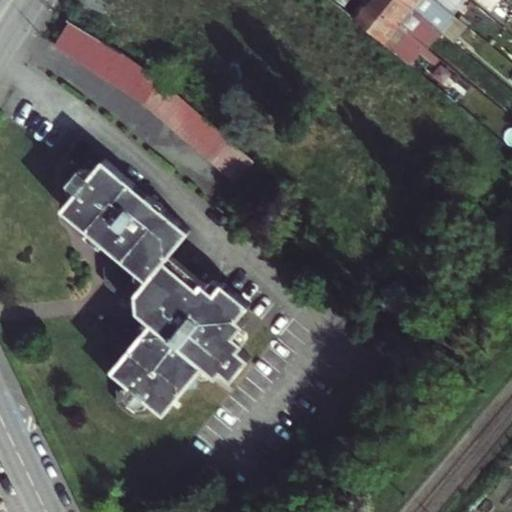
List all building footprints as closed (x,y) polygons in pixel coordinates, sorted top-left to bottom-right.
[(368,0),(354,17),(385,41),(414,65),(422,54),(432,62),(437,56),(423,45),(368,0)] [(368,0),(423,45),(437,28),(402,0),(368,0)] [(402,0),(437,28),(440,31),(455,14),(452,12),(437,0),(402,0)] [(437,0),(452,12),(463,0),(437,0)] [(479,0),(492,10),(500,0),(479,0)] [(455,14),(440,31),(450,39),(464,22),(455,14)] [(69,21),(55,43),(69,52),(82,29),(69,21)] [(82,29),(69,52),(81,60),(95,37),(82,29)] [(95,37),(81,60),(93,68),(108,45),(95,37)] [(108,45),(93,68),(106,76),(121,53),(108,45)] [(121,53),(106,76),(118,84),(133,61),(121,53)] [(133,61),(118,84),(131,92),(147,69),(133,61)] [(147,69),(131,92),(144,101),(161,78),(159,76),(147,69)] [(410,69),(406,74),(412,79),(416,74),(410,69)] [(161,78),(144,101),(152,107),(157,110),(174,89),(161,78)] [(174,89),(157,110),(163,115),(169,120),(185,100),(174,89)] [(169,120),(180,130),(197,110),(185,100),(169,120)] [(197,110),(180,130),(192,140),(208,120),(197,110)] [(192,140),(203,150),(219,130),(208,120),(192,140)] [(203,150),(214,160),(231,141),(219,130),(203,150)] [(231,141),(214,160),(225,169),(241,150),(231,141)] [(241,150),(225,169),(237,180),(253,161),(241,150)] [(105,269),(107,288),(119,298),(121,314),(111,325),(113,342),(125,352),(109,371),(119,379),(111,388),(114,406),(132,421),(149,418),(155,411),(164,419),(211,364),(224,375),(229,368),(239,377),(256,357),(246,349),(251,344),(243,337),(253,325),(247,320),(259,307),(231,283),(224,292),(212,282),(207,288),(175,260),(197,234),(170,212),(167,215),(159,209),(162,205),(108,159),(100,169),(92,162),(73,164),(59,180),(61,196),(70,204),(63,212),(90,235),(83,243),(97,254),(104,246),(116,257),(105,269)]
